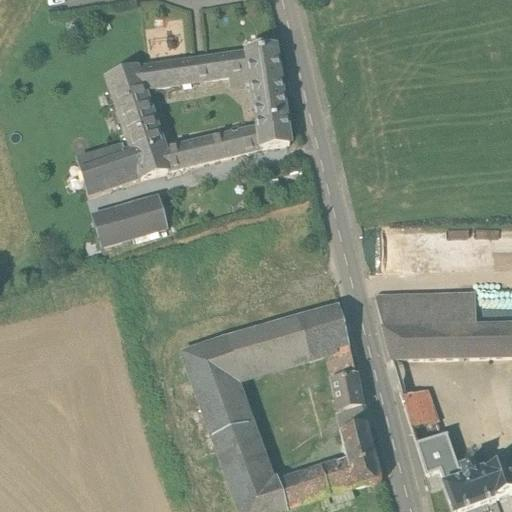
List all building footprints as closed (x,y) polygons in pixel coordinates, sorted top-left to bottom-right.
[(134,74),(134,73),(107,83),(128,146),(75,164),(86,200),(140,182),(261,153),(289,149),(274,54),(200,65),(134,74)] [(158,204),(91,223),(99,251),(166,232),(158,204)] [(374,300),(390,363),(506,360),(507,372),(511,372),(511,331),(474,332),(473,298),(374,300)] [(338,416),(361,410),(358,399),(354,376),(339,313),(224,345),(223,343),(181,356),(237,511),(287,511),(380,484),(366,430),(339,436),(346,463),(269,487),(231,383),(324,357),(338,416)] [(422,394),(400,400),(425,478),(439,473),(452,467),(452,466),(426,395),(422,394)] [(464,472),(460,462),(452,466),(452,467),(439,473),(452,511),(466,511),(511,495),(511,463),(506,466),(506,467),(473,478),(470,470),(464,472)]
